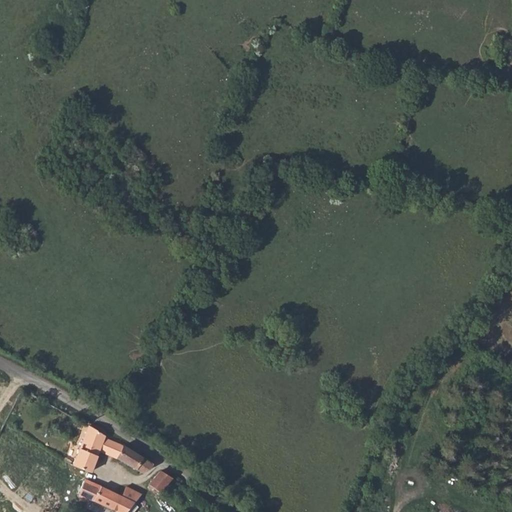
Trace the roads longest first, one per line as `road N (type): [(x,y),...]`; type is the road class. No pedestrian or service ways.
road 1 (track): [(511,268),(409,394),(357,511)]
road 2 (residential): [(0,366),(166,455),(224,511)]
